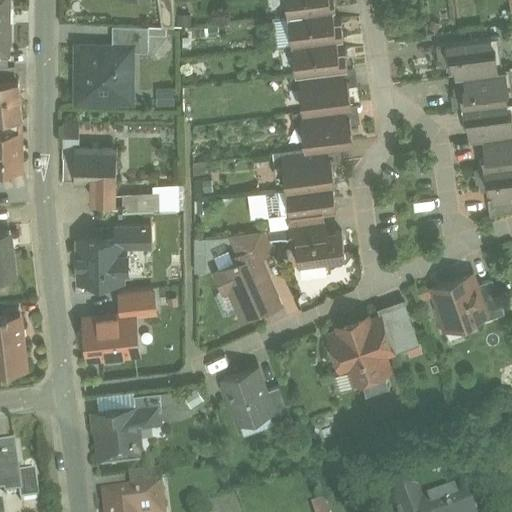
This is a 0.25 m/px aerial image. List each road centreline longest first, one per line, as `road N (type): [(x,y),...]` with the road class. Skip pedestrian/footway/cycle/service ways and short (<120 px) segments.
road 1 (residential): [(46,0),(44,202),(65,388)]
road 2 (residential): [(374,286),(361,181),(391,135),(385,92)]
road 3 (residential): [(190,373),(374,286)]
road 4 (residential): [(457,248),(440,135),(385,92)]
road 5 (residential): [(65,388),(81,511)]
